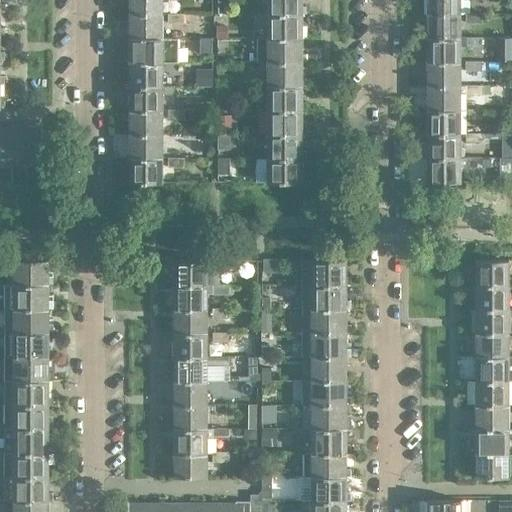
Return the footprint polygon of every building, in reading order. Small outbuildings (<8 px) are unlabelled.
[(128,0),(129,13),(161,13),(161,0),(128,0)] [(301,0),(266,0),(267,13),(302,13),(306,13),(306,5),(301,5),(301,0)] [(427,0),(428,12),(460,12),(460,0),(427,0)] [(216,12),(225,12),(225,2),(216,2),(216,12)] [(460,12),(428,12),(428,37),(460,36),(460,12)] [(482,13),(466,12),(466,22),(482,22),(482,13)] [(161,13),(129,13),(129,37),(161,37),(161,13)] [(183,13),(167,13),(167,23),(183,23),(183,13)] [(302,13),(267,13),(267,37),(302,37),(306,37),(306,25),(302,25),(302,13)] [(228,26),(217,26),(217,37),(228,37),(228,26)] [(460,36),(428,37),(428,61),(460,61),(460,46),(466,46),(466,37),(460,37),(460,36)] [(177,37),(161,37),(129,37),(129,61),(161,61),(177,61),(177,37)] [(211,51),(211,37),(201,37),(201,51),(211,51)] [(267,37),(259,37),(259,61),(267,61),(302,61),(306,61),(306,53),(302,53),(302,37),(267,37)] [(482,37),(466,37),(466,46),(482,47),(482,37)] [(217,59),(230,59),(230,51),(217,51),(217,59)] [(129,61),(129,86),(161,85),(161,61),(129,61)] [(267,61),(267,86),(301,85),(305,85),(305,77),(301,77),(302,61),(267,61)] [(428,61),(428,85),(460,85),(460,61),(428,61)] [(482,61),(466,61),(466,70),(482,70),(482,61)] [(211,70),(196,70),(196,84),(211,84),(211,70)] [(161,85),(129,86),(129,109),(161,109),(161,85)] [(267,86),(267,109),(302,109),(306,109),(306,97),(301,96),(301,85),(267,86)] [(460,85),(428,85),(428,108),(460,109),(460,94),(466,95),(466,85),(460,85)] [(482,85),(466,85),(466,95),(482,95),(482,85)] [(490,85),(482,85),(482,95),(490,95),(490,85)] [(227,88),(216,88),(216,103),(227,103),(227,88)] [(460,109),(428,108),(428,132),(460,133),(460,109)] [(482,109),(466,108),(466,118),(482,118),(482,109)] [(161,109),(129,109),(129,133),(161,133),(161,109)] [(183,109),(167,109),(167,119),(183,119),(183,109)] [(267,109),(267,133),(302,133),(306,133),(306,121),(301,121),(302,109),(267,109)] [(216,115),(216,134),(228,134),(228,116),(216,115)] [(41,128),(19,128),(19,184),(27,184),(27,166),(41,166),(41,167),(42,167),(42,126),(41,126),(41,128)] [(19,128),(0,127),(0,165),(12,166),(12,184),(19,184),(19,128)] [(460,133),(428,132),(428,157),(460,156),(460,133)] [(482,133),(466,132),(466,142),(482,142),(482,133)] [(511,156),(511,132),(502,133),(502,157),(511,156)] [(161,133),(129,133),(129,157),(161,157),(161,133)] [(302,133),(267,133),(267,157),(301,157),(306,157),(306,145),(301,144),(302,133)] [(227,150),(228,134),(216,134),(216,150),(227,150)] [(230,172),(230,156),(218,156),(218,172),(230,172)] [(460,156),(428,157),(428,181),(460,181),(460,166),(466,166),(466,157),(460,156)] [(161,157),(129,157),(129,182),(161,182),(161,157)] [(183,157),(167,157),(167,167),(183,167),(183,157)] [(267,157),(255,157),(255,181),(255,182),(301,182),(301,181),(306,181),(306,169),(301,169),(301,157),(267,157)] [(482,157),(466,157),(466,166),(482,166),(482,157)] [(491,166),(491,157),(482,157),(482,166),(491,166)] [(14,259),(8,259),(8,284),(48,284),(53,284),(53,271),(48,271),(48,259),(14,259)] [(263,260),(263,272),(275,272),(276,259),(263,260)] [(312,260),(302,259),(302,284),(346,284),(350,284),(350,276),(346,276),(346,271),(346,259),(312,260)] [(207,260),(174,260),(174,284),(219,284),(219,269),(233,269),(233,260),(207,260)] [(476,260),(476,285),(508,285),(508,260),(476,260)] [(48,284),(8,284),(5,284),(5,308),(48,308),(53,308),(53,295),(49,295),(48,284)] [(228,294),(228,284),(219,284),(174,284),(174,308),(207,308),(207,294),(228,294)] [(346,284),(302,284),(302,308),(346,308),(350,308),(350,300),(346,300),(346,284)] [(508,285),(476,285),(476,309),(508,309),(508,285)] [(48,308),(5,308),(5,332),(48,332),(53,332),(53,319),(49,319),(48,308)] [(207,308),(174,308),(174,332),(207,332),(207,308)] [(229,308),(213,308),(212,318),(228,318),(229,308)] [(346,308),(302,308),(302,332),(346,332),(350,332),(350,324),(346,324),(346,308)] [(508,309),(476,309),(476,332),(509,332),(508,309)] [(260,311),(260,331),(271,331),(271,311),(260,311)] [(48,332),(5,332),(5,356),(48,356),(53,356),(53,344),(48,343),(48,332)] [(207,332),(174,332),(174,356),(207,356),(207,332)] [(229,332),(213,332),(213,341),(229,341),(229,332)] [(302,356),(312,356),(346,356),(350,356),(350,343),(346,343),(346,332),(302,332),(302,356)] [(509,332),(476,332),(476,356),(509,357),(509,332)] [(48,367),(48,356),(5,356),(5,380),(48,380),(53,380),(53,367),(48,367)] [(207,356),(174,356),(174,380),(207,380),(207,366),(229,366),(229,357),(207,356)] [(257,380),(257,356),(247,356),(247,380),(257,380)] [(346,356),(312,356),(312,380),(346,381),(350,381),(350,373),(346,373),(346,367),(346,356)] [(511,356),(509,357),(476,356),(476,381),(511,380),(511,356)] [(260,365),(260,378),(271,378),(271,365),(260,365)] [(310,380),(301,379),(301,404),(310,404),(312,404),(346,404),(350,404),(350,397),(345,397),(346,391),(346,381),(312,380),(310,380)] [(48,380),(5,380),(5,404),(48,404),(52,404),(53,392),(49,392),(49,391),(48,380)] [(207,380),(174,380),(174,404),(207,404),(207,380)] [(511,380),(476,381),(476,405),(509,404),(511,404),(511,380)] [(48,404),(5,404),(5,427),(48,428),(52,428),(53,416),(48,416),(48,415),(48,404)] [(207,404),(174,404),(174,428),(207,428),(207,404)] [(262,420),(274,420),(274,404),(262,404),(262,420)] [(346,404),(312,404),(312,428),(346,428),(350,428),(350,416),(346,416),(346,415),(346,404)] [(509,404),(476,405),(476,428),(509,428),(509,404)] [(241,429),(253,429),(253,417),(241,417),(241,429)] [(48,428),(5,427),(4,452),(48,452),(52,452),(52,444),(48,444),(48,439),(48,428)] [(207,428),(174,428),(174,452),(207,452),(207,437),(228,438),(228,428),(207,428)] [(346,428),(312,428),(312,452),(346,452),(350,452),(350,444),(346,444),(346,439),(346,428)] [(509,428),(476,428),(476,453),(509,452),(509,428)] [(274,429),(260,429),(260,446),(274,446),(274,429)] [(48,452),(4,452),(4,476),(14,476),(48,476),(52,476),(52,464),(48,464),(48,463),(48,452)] [(207,452),(174,452),(174,477),(207,477),(207,462),(228,462),(229,452),(207,452)] [(312,452),(303,452),(303,476),(311,476),(346,476),(350,476),(350,468),(346,468),(346,463),(346,452),(312,452)] [(509,452),(476,453),(476,477),(509,477),(509,452)] [(48,476),(14,476),(14,500),(48,500),(52,500),(52,492),(48,492),(48,487),(48,476)] [(346,476),(311,476),(312,500),(346,500),(350,500),(350,492),(346,492),(346,476)] [(270,477),(262,477),(262,490),(256,494),(256,500),(270,499),(270,490),(270,477)] [(250,498),(250,501),(250,508),(258,508),(258,511),(272,511),(272,499),(270,499),(256,500),(256,494),(250,495),(250,498)] [(511,498),(503,499),(503,508),(511,507),(511,498)] [(428,499),(427,511),(460,511),(460,499),(428,499)] [(48,511),(48,500),(14,500),(13,511),(48,511)] [(346,500),(312,500),(311,511),(350,511),(351,511),(346,511),(346,500)] [(150,511),(151,503),(129,503),(129,501),(127,501),(127,511),(150,511)] [(249,511),(250,508),(250,501),(235,501),(235,503),(235,511),(249,511)] [(151,503),(150,511),(173,511),(174,503),(151,503)] [(174,503),(173,511),(196,511),(197,503),(174,503)] [(197,503),(196,511),(219,511),(219,503),(197,503)] [(219,503),(219,511),(235,511),(235,503),(219,503)]
